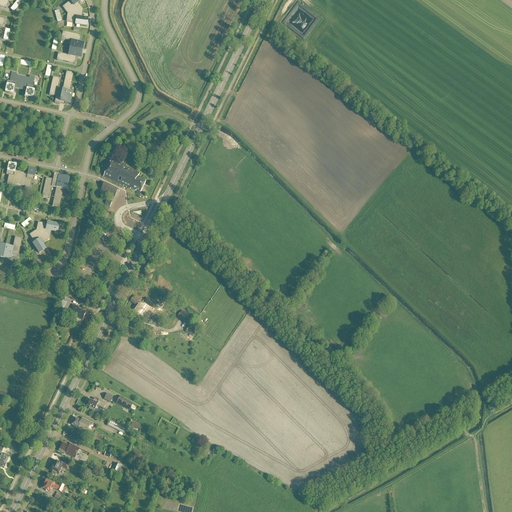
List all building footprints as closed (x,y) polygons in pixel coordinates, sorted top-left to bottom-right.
[(0,0),(0,7),(6,9),(8,1),(6,0),(0,0)] [(67,14),(82,10),(77,3),(81,0),(68,0),(70,2),(62,8),(67,14)] [(81,18),(82,10),(67,14),(66,22),(75,24),(75,25),(86,27),(87,19),(81,18)] [(71,42),(70,49),(81,51),(82,44),(79,43),(80,36),(62,32),(60,39),(71,42)] [(81,51),(70,49),(68,56),(57,54),(56,61),(74,65),(75,58),(79,59),(81,51)] [(64,103),(69,104),(72,93),(69,92),(73,74),(66,72),(62,91),(59,104),(64,105),(64,103)] [(20,90),(22,78),(16,76),(16,74),(11,73),(9,83),(7,82),(5,93),(13,95),(14,89),(20,90)] [(29,79),(22,78),(20,90),(26,91),(25,97),(33,99),(35,88),(32,87),(34,78),(29,77),(29,79)] [(55,97),(54,103),(59,104),(62,91),(57,90),(60,79),(52,77),(48,95),(55,97)] [(140,174),(112,160),(104,177),(124,187),(124,185),(127,186),(126,188),(130,190),(131,189),(136,191),(141,193),(146,182),(138,178),(140,174)] [(19,185),(21,173),(15,171),(16,166),(9,164),(7,175),(9,176),(7,185),(12,186),(12,184),(19,185)] [(28,174),(21,173),(19,185),(25,187),(25,189),(30,190),(32,180),(34,181),(36,170),(29,168),(28,174)] [(59,174),(54,173),(53,179),(46,178),(43,196),(50,198),(52,187),(56,188),(57,188),(59,174)] [(69,178),(64,177),(64,175),(59,174),(57,188),(56,188),(53,206),(60,207),(64,188),(67,189),(69,178)] [(101,191),(115,198),(118,190),(105,184),(101,191)] [(36,231),(50,240),(51,232),(57,233),(59,225),(48,223),(47,225),(38,223),(36,231)] [(43,244),(50,240),(36,231),(29,235),(35,243),(33,244),(39,254),(46,250),(43,244)] [(13,249),(5,247),(3,258),(11,260),(12,256),(18,257),(22,239),(15,238),(13,249)] [(75,293),(65,288),(63,292),(73,297),(75,293)] [(136,315),(144,304),(139,301),(139,300),(134,297),(131,301),(136,305),(134,308),(133,307),(130,311),(136,315)] [(147,298),(144,302),(153,308),(155,304),(147,298)] [(59,308),(58,311),(65,315),(70,304),(62,300),(61,302),(59,308)] [(87,313),(81,310),(82,309),(74,305),(70,313),(83,320),(87,313)] [(309,323),(312,320),(307,315),(304,318),(309,323)] [(195,332),(189,327),(185,332),(190,335),(189,337),(192,339),(195,335),(194,334),(195,332)] [(110,403),(113,397),(106,394),(103,400),(110,403)] [(116,403),(129,411),(133,404),(120,396),(116,403)] [(92,401),(89,400),(87,405),(89,406),(88,409),(93,412),(96,406),(102,409),(105,404),(98,401),(94,399),(92,401)] [(78,430),(78,429),(88,434),(93,424),(82,418),(80,420),(75,418),(72,425),(74,427),(74,428),(78,430)] [(109,421),(107,426),(125,435),(127,429),(109,421)] [(132,422),(130,427),(138,430),(140,425),(132,422)] [(75,458),(79,448),(72,445),(72,447),(63,443),(59,451),(66,454),(75,458)] [(4,447),(0,445),(0,466),(0,467),(4,469),(5,468),(6,468),(7,466),(6,465),(6,464),(6,463),(8,458),(1,454),(4,447)] [(67,470),(69,465),(64,462),(63,465),(55,461),(53,466),(51,467),(50,469),(50,470),(53,472),(52,474),(55,476),(56,473),(59,474),(62,467),(67,470)] [(115,464),(111,473),(117,476),(121,466),(115,464)] [(86,466),(84,472),(84,473),(88,475),(90,472),(91,472),(92,468),(86,466)] [(59,483),(58,486),(55,485),(55,484),(46,480),(46,481),(44,481),(44,483),(44,484),(42,489),(51,493),(53,488),(56,489),(56,490),(61,493),(64,486),(59,483)]
